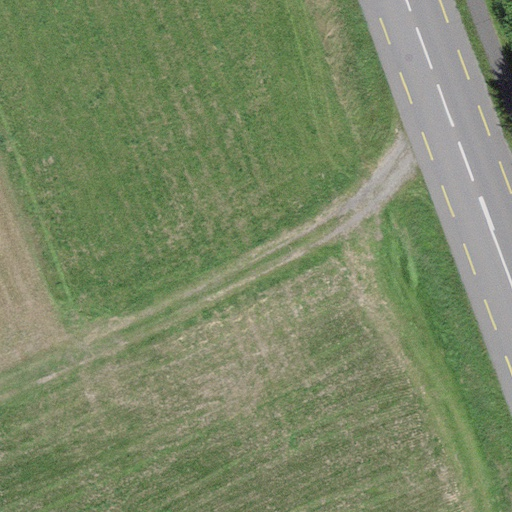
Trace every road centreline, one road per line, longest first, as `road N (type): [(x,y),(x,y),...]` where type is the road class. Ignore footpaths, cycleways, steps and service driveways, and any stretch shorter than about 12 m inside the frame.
road 1 (track): [(0,384),(208,291),(340,219),(447,112)]
road 2 (primary): [(406,0),(511,285)]
